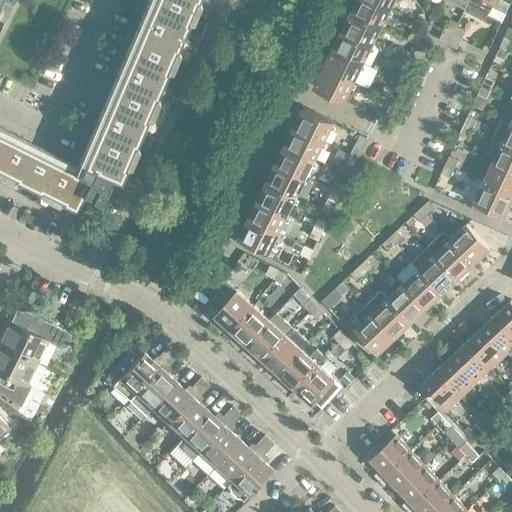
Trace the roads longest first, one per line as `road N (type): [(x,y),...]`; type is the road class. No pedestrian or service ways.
road 1 (residential): [(317,459),(511,262)]
road 2 (residential): [(166,315),(294,91)]
road 3 (residential): [(317,459),(166,315)]
road 4 (residential): [(0,102),(43,122),(60,114),(107,0)]
road 5 (residential): [(166,315),(27,238)]
